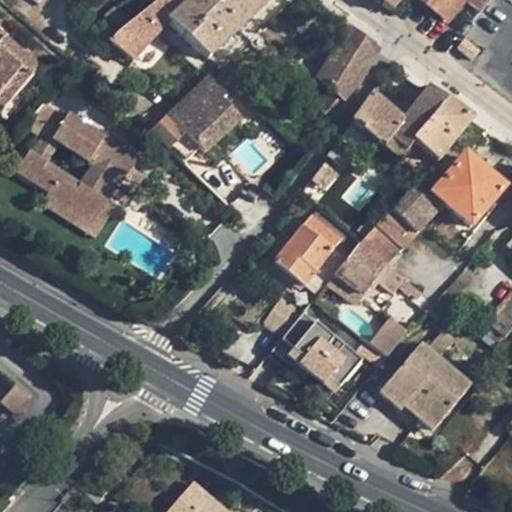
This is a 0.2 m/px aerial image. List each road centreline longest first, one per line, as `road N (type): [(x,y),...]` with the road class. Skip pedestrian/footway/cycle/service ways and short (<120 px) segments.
road 1 (residential): [(395,40),(314,158),(155,338),(120,357)]
road 2 (secondary): [(157,379),(415,511)]
road 3 (residential): [(0,354),(51,393),(47,416),(23,440),(0,422)]
road 4 (tertiary): [(395,40),(511,127)]
road 5 (secondary): [(0,287),(120,357)]
